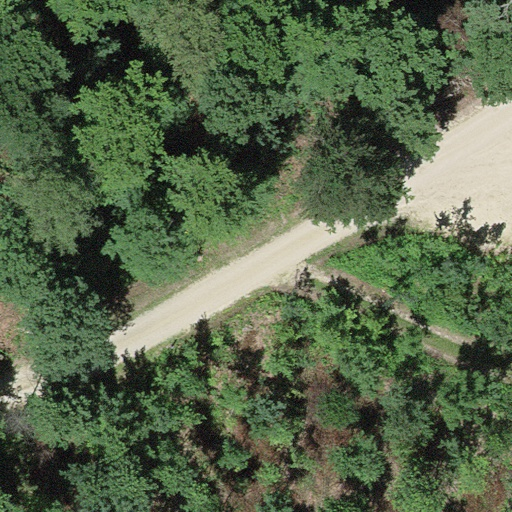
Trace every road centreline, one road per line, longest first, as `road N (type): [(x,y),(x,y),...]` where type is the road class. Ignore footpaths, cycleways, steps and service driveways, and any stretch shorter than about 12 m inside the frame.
road 1 (track): [(0,365),(328,226),(511,98)]
road 2 (track): [(265,253),(511,365)]
